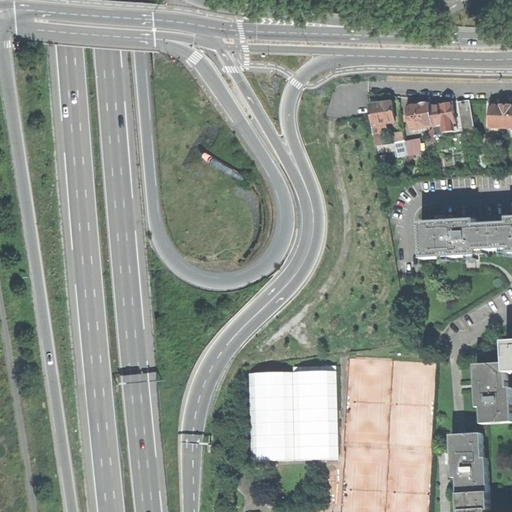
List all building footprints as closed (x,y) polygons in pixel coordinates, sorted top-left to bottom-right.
[(459,103),(464,136),(476,134),(471,101),(459,103)] [(412,130),(435,126),(432,107),(431,103),(418,105),(408,106),(410,115),(406,116),(407,123),(410,122),(412,130)] [(444,126),(455,124),(457,124),(454,103),(442,105),(432,107),(435,126),(435,127),(444,126)] [(372,109),(375,129),(397,126),(393,106),(382,108),(372,109)] [(502,128),(502,106),(491,106),(491,128),(502,128)] [(511,106),(510,106),(502,106),(502,128),(511,128),(511,106)] [(445,133),(456,131),(455,124),(444,126),(445,133)] [(407,144),(410,159),(418,158),(415,143),(407,144)] [(410,159),(407,144),(398,146),(400,161),(410,159)] [(422,223),(424,259),(479,256),(479,250),(511,249),(511,253),(511,218),(510,218),(511,223),(477,225),(477,220),(449,221),(422,223)] [(508,363),(477,365),(478,383),(480,408),(482,408),(483,424),(488,424),(511,422),(511,388),(510,389),(509,380),(509,373),(508,363)] [(252,374),(254,462),(298,461),(341,460),(339,366),(296,367),(295,372),(252,374)] [(457,436),(453,436),(454,444),(455,461),(456,478),(459,478),(460,486),(460,494),(463,493),(491,492),(490,458),(485,458),(484,434),(457,436)] [(461,511),(464,511),(491,511),(492,511),(491,492),(463,493),(460,494),(461,511)]
